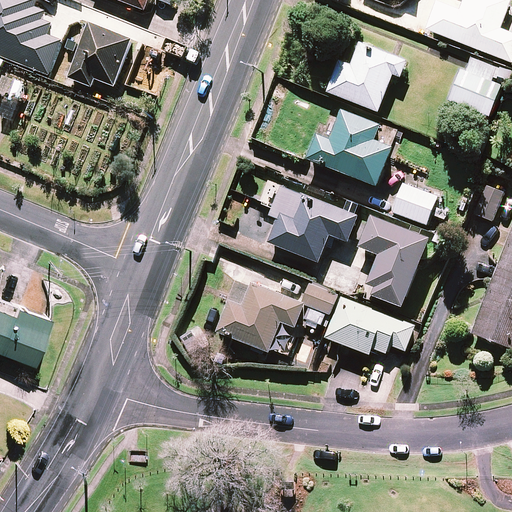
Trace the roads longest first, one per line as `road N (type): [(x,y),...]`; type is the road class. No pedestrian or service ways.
road 1 (residential): [(100,388),(167,410),(291,427),(395,436),(511,424)]
road 2 (secondary): [(144,270),(250,0)]
road 3 (residential): [(144,270),(0,211)]
road 4 (secondary): [(25,511),(100,388)]
road 5 (secondary): [(100,388),(144,270)]
